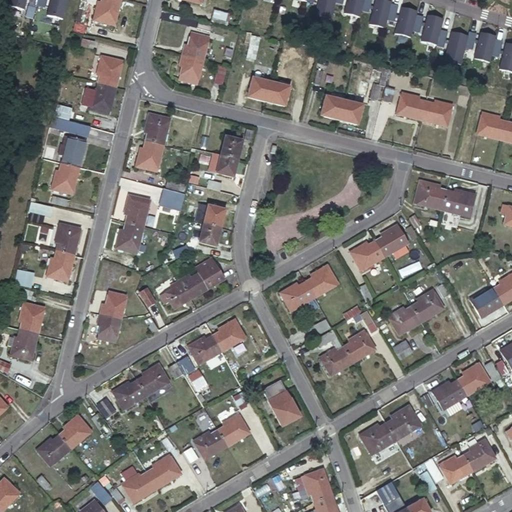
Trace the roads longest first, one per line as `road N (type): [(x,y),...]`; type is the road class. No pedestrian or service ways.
road 1 (residential): [(59,402),(133,91),(146,78)]
road 2 (residential): [(249,288),(59,402)]
road 3 (residential): [(511,318),(326,431)]
road 4 (residential): [(403,157),(392,204),(249,288)]
road 5 (residential): [(266,122),(238,237),(249,288)]
road 6 (residential): [(249,288),(326,431)]
road 7 (residential): [(326,431),(194,511)]
road 8 (residential): [(403,157),(266,122)]
road 9 (residential): [(266,122),(163,95),(146,78)]
